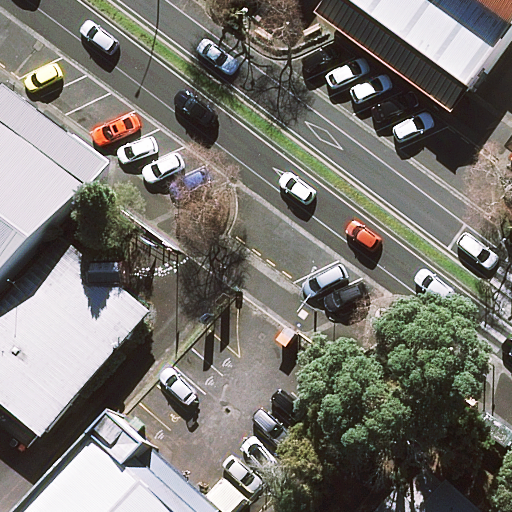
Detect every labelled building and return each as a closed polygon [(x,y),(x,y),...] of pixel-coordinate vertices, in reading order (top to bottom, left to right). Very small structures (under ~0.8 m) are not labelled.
[(511,0),(396,0),(483,63),(511,23),(511,0)] [(0,120),(0,296),(98,193),(0,120)] [(93,204),(0,302),(0,317),(81,393),(181,286),(93,204)] [(221,511),(127,427),(50,511),(221,511)] [(483,511),(454,485),(429,511),(483,511)]
